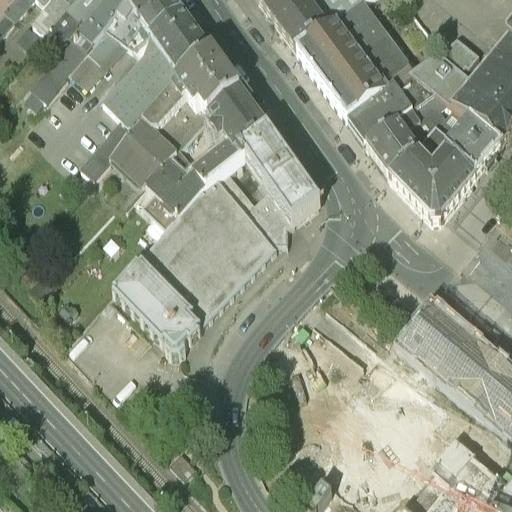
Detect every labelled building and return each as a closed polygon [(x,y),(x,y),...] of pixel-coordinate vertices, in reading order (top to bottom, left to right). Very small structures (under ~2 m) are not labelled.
[(17,0),(0,19),(0,40),(34,3),(35,3),(37,0),(17,0)] [(66,0),(62,5),(59,2),(33,32),(44,41),(66,17),(81,0),(66,0)] [(128,9),(140,0),(120,0),(122,3),(118,6),(115,2),(109,7),(53,69),(67,82),(88,59),(103,42),(106,38),(127,8),(128,9)] [(81,0),(66,17),(77,28),(83,22),(87,26),(107,4),(103,0),(102,0),(81,0)] [(151,42),(181,20),(167,0),(140,0),(128,9),(127,8),(106,38),(120,48),(133,58),(151,42)] [(252,0),(298,61),(329,38),(300,0),(252,0)] [(300,0),(329,38),(363,12),(377,2),(375,0),(300,0)] [(397,134),(436,105),(410,84),(414,81),(363,12),(329,38),(298,61),(296,62),(366,156),(397,134)] [(56,52),(77,28),(66,17),(44,41),(56,52)] [(151,42),(182,86),(212,63),(181,20),(151,42)] [(103,42),(88,59),(99,70),(120,48),(106,38),(103,42)] [(458,49),(414,81),(410,84),(436,105),(446,114),(453,119),(467,131),(501,158),(511,145),(511,38),(507,44),(508,47),(509,48),(473,92),(462,83),(467,76),(469,79),(479,67),(458,49)] [(151,42),(133,58),(137,70),(143,64),(151,42)] [(208,125),(240,101),(212,63),(182,86),(182,87),(163,108),(162,107),(146,125),(113,161),(146,191),(168,168),(176,159),(156,140),(186,107),(196,120),(201,116),(208,125)] [(146,125),(162,107),(135,72),(102,108),(122,126),(81,172),(93,183),(113,161),(146,125)] [(88,101),(67,82),(46,107),(66,125),(88,101)] [(242,157),(266,140),(267,137),(240,101),(208,125),(215,135),(211,138),(217,147),(219,149),(223,146),(229,154),(234,161),(242,157)] [(408,142),(446,114),(436,105),(397,134),(403,143),(408,142)] [(156,140),(176,159),(178,157),(208,125),(201,116),(196,120),(186,107),(156,140)] [(453,119),(436,138),(453,153),(459,146),(457,143),(459,140),(467,131),(453,119)] [(501,158),(467,131),(459,140),(462,143),(459,146),(453,153),(454,154),(447,163),(477,188),(501,158)] [(389,187),(419,165),(403,143),(397,134),(366,156),(389,187)] [(454,154),(453,153),(436,138),(421,155),(426,159),(427,158),(431,162),(434,165),(437,165),(441,168),(446,162),(447,163),(454,154)] [(288,253),(288,236),(295,230),(318,213),(266,140),(242,157),(245,161),(246,165),(278,206),(252,228),(226,200),(188,235),(181,228),(114,291),(165,346),(165,352),(164,353),(171,359),(179,359),(185,353),(185,352),(185,347),(187,344),(186,343),(194,335),(195,337),(203,329),(203,328),(208,323),(209,323),(213,320),(212,319),(220,312),(223,309),(230,301),(231,302),(234,299),(233,298),(241,291),(244,288),(251,281),(252,281),(255,278),(254,277),(262,270),(263,270),(266,267),(265,267),(271,261),(272,261),(277,256),(274,254),(276,253),(281,253),(288,253)] [(219,149),(217,147),(210,153),(217,163),(229,154),(223,146),(219,149)] [(188,235),(226,200),(220,187),(246,165),(242,157),(234,161),(229,154),(217,163),(186,186),(164,208),(181,228),(188,235)] [(168,168),(178,178),(190,170),(178,157),(176,159),(168,168)] [(441,231),(477,188),(447,163),(446,162),(441,168),(433,178),(423,168),(428,164),(429,165),(431,162),(427,158),(426,159),(419,165),(389,187),(432,231),(441,231)] [(164,208),(186,186),(178,178),(168,168),(146,191),(164,208)] [(59,307),(66,314),(66,315),(67,315),(67,316),(68,316),(69,316),(70,315),(70,314),(69,313),(70,313),(72,313),(75,310),(74,309),(75,308),(70,303),(69,304),(66,300),(59,307)] [(405,358),(511,446),(511,387),(436,324),(434,322),(405,358)] [(339,488),(367,511),(409,511),(371,480),(373,476),(355,462),(407,399),(387,382),(349,427),(319,403),(285,445),(338,489),(339,488)] [(169,461),(184,477),(195,466),(181,450),(169,461)] [(17,451),(0,468),(0,476),(21,498),(42,477),(17,451)]
